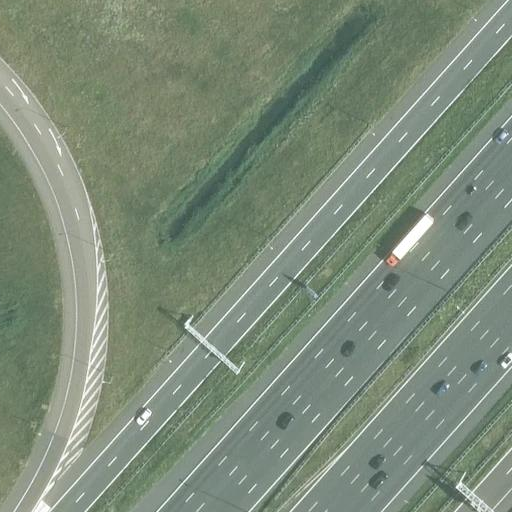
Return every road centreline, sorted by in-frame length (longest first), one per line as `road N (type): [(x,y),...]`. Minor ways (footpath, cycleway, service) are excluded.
road 1 (motorway): [(511,14),(67,511)]
road 2 (motorway): [(0,76),(50,151),(79,216),(88,311),(73,409),(17,511)]
road 3 (motorway): [(511,167),(203,511)]
road 4 (motorway): [(341,511),(511,322)]
